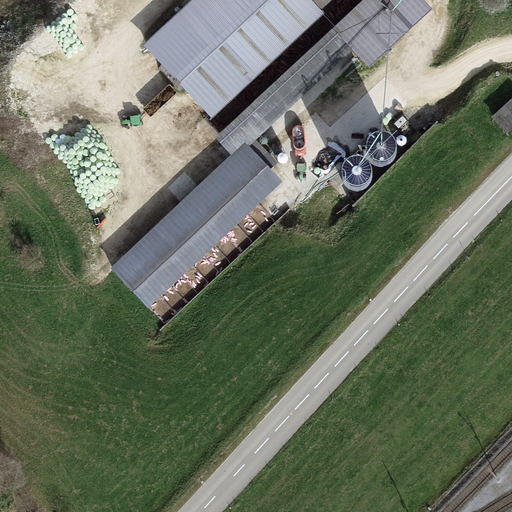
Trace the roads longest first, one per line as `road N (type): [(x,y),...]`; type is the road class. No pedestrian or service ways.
road 1 (secondary): [(349,346),(198,511)]
road 2 (secondary): [(349,346),(466,222)]
